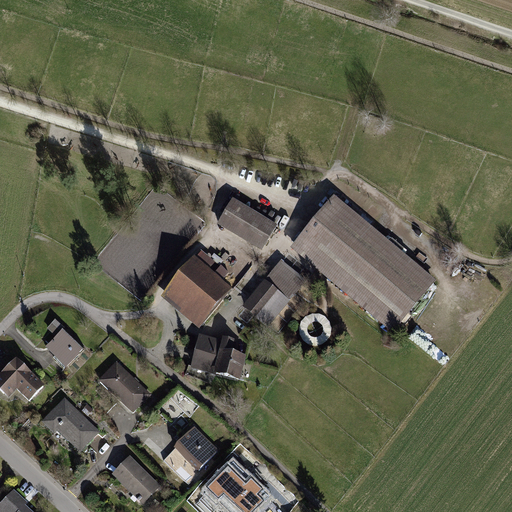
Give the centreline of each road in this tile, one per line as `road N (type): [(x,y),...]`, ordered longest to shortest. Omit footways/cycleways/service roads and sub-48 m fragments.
road 1 (unknown): [(511,259),(469,255),(337,173),(147,134),(0,86)]
road 2 (track): [(326,511),(231,420),(81,305)]
road 3 (unknown): [(301,0),(511,70)]
road 4 (track): [(386,28),(337,173),(308,202)]
